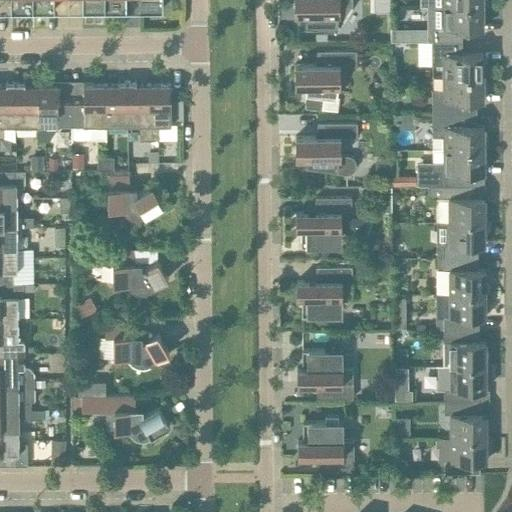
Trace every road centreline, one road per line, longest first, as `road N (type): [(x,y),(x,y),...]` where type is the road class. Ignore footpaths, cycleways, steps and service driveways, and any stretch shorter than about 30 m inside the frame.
road 1 (residential): [(266,478),(261,0)]
road 2 (residential): [(205,478),(200,44)]
road 3 (residential): [(205,478),(0,482)]
road 4 (residential): [(200,44),(0,44)]
